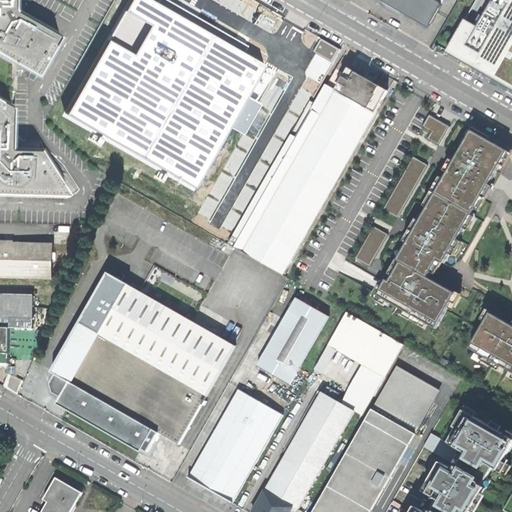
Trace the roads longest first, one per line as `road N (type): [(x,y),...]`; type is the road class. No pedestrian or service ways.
road 1 (tertiary): [(299,0),(511,121)]
road 2 (unclassified): [(182,511),(41,431)]
